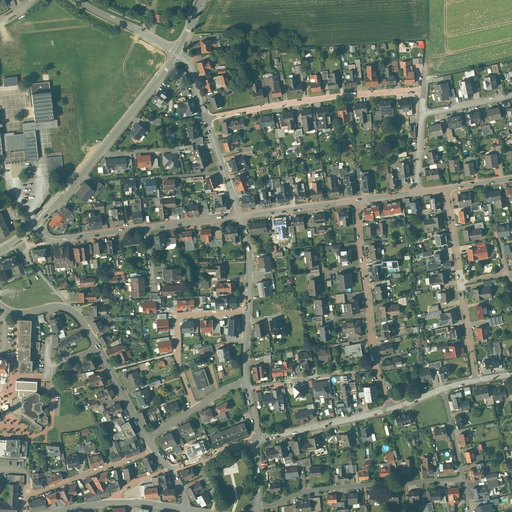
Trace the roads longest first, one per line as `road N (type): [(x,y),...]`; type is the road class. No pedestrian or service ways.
road 1 (tertiary): [(176,52),(35,225)]
road 2 (residential): [(206,118),(340,95),(423,91)]
road 3 (residential): [(257,504),(320,488),(463,478)]
road 4 (residential): [(356,200),(375,367)]
road 5 (residential): [(247,311),(177,319),(178,362),(196,407)]
road 6 (residential): [(257,440),(391,408)]
road 7 (residential): [(26,496),(152,447)]
road 8 (residential): [(375,367),(246,387)]
road 9 (residential): [(98,348),(69,307),(19,312),(0,303)]
